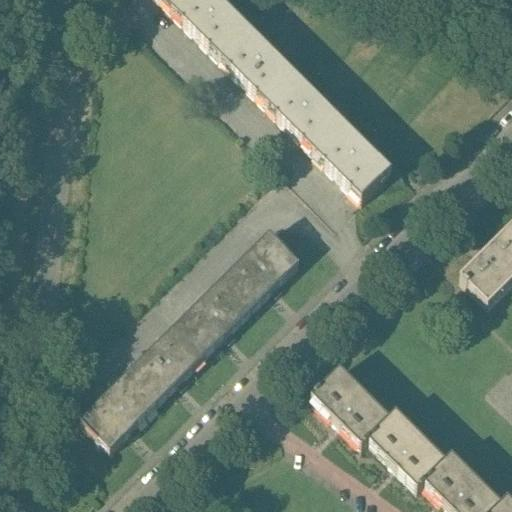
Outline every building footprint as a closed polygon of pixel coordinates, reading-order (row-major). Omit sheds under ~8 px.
[(151,0),(172,21),(193,0),(151,0)] [(193,0),(172,21),(219,68),(249,38),(211,0),(193,0)] [(297,86),(249,38),(219,68),(266,116),(297,86)] [(266,116),(313,163),(344,133),(297,86),(266,116)] [(391,180),(344,133),(313,163),(360,211),(391,180)] [(511,289),(511,240),(509,237),(459,287),(487,315),(511,289)] [(269,241),(222,289),(252,319),(274,297),(278,292),(299,271),(269,241)] [(222,289),(174,336),(204,366),(252,319),(222,289)] [(174,336),(127,383),(157,413),(204,366),(174,336)] [(364,453),(367,450),(388,427),(339,377),(311,405),(361,456),(364,453)] [(157,413),(127,383),(80,431),(109,461),(157,413)] [(416,500),(423,493),(443,470),(394,420),(388,427),(367,450),(416,500)] [(498,511),(450,463),(443,470),(423,493),(442,511),(498,511)]
